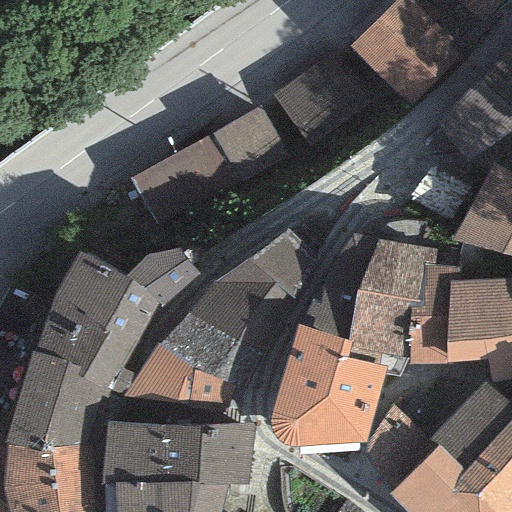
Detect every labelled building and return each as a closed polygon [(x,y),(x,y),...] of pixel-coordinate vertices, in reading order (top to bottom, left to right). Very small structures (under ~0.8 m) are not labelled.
[(409,0),(398,0),(351,47),(407,104),(461,52),(409,0)] [(511,40),(482,72),(511,105),(511,40)] [(336,53),(273,97),(316,159),(378,112),(336,53)] [(511,126),(511,105),(482,72),(435,117),(466,156),(511,126)] [(259,109),(129,179),(163,241),(290,167),(259,109)] [(511,154),(497,164),(511,172),(511,154)] [(478,185),(432,162),(405,197),(456,225),(478,185)] [(511,172),(497,164),(492,162),(478,185),(456,225),(450,238),(511,256),(511,172)] [(213,280),(185,314),(260,357),(291,302),(316,263),(286,231),(213,280)] [(434,250),(350,235),(322,280),(316,303),(309,300),(298,325),(350,342),(346,358),(384,367),(383,376),(397,378),(406,366),(406,358),(408,305),(418,304),(421,265),(433,266),(434,250)] [(77,253),(51,298),(135,342),(158,305),(164,315),(199,276),(177,249),(144,256),(126,278),(77,253)] [(511,280),(457,281),(457,267),(433,266),(421,265),(418,304),(408,305),(406,358),(406,366),(485,359),(489,382),(511,379),(511,280)] [(119,369),(135,342),(51,298),(30,353),(79,366),(74,377),(107,389),(119,369)] [(260,357),(185,314),(154,345),(235,388),(240,391),(260,357)] [(363,443),(383,376),(384,367),(346,358),(350,342),(298,325),(294,324),(269,412),(267,423),(270,435),(275,441),(288,448),(296,447),(363,443)] [(193,370),(154,345),(133,376),(121,395),(116,403),(224,411),(235,388),(193,370)] [(79,366),(30,353),(6,428),(1,444),(7,446),(95,446),(98,405),(107,389),(74,377),(79,366)] [(133,376),(119,369),(107,389),(121,395),(133,376)] [(511,405),(482,383),(475,389),(430,440),(436,446),(390,491),(387,494),(404,511),(510,511),(511,510),(511,405)] [(430,440),(390,406),(371,437),(364,454),(390,491),(436,446),(430,440)] [(255,423),(199,428),(196,486),(224,486),(249,485),(255,423)] [(196,486),(199,428),(106,424),(102,485),(196,486)] [(95,511),(95,446),(7,446),(0,490),(5,511),(95,511)] [(196,486),(102,485),(103,511),(217,511),(224,486),(196,486)] [(364,511),(341,496),(329,511),(364,511)]
